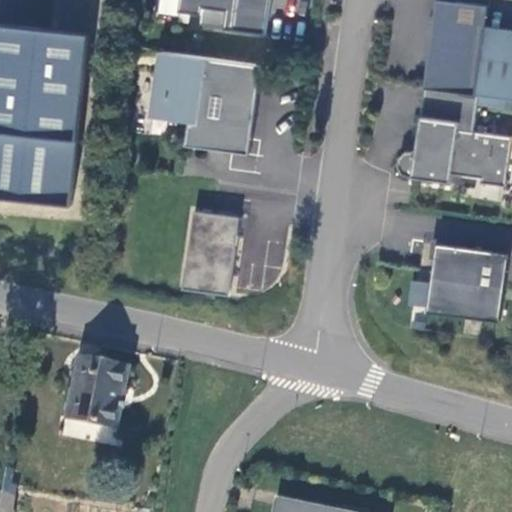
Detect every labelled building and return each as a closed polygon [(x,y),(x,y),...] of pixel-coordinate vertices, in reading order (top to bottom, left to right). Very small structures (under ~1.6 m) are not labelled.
[(192,0),(191,13),(212,16),(211,26),(277,36),(282,0),(192,0)] [(451,1),(438,90),(492,97),(511,100),(511,49),(497,47),(499,29),(502,8),(451,1)] [(114,26),(14,14),(0,144),(0,187),(94,197),(114,26)] [(497,47),(511,49),(511,30),(499,29),(497,47)] [(162,118),(201,123),(197,147),(261,155),(273,67),(171,53),(162,118)] [(511,137),(487,134),(492,97),(438,90),(429,154),(427,153),(418,154),(414,160),(413,169),(416,177),(424,179),(465,185),(466,176),(495,181),(495,186),(511,188),(511,137)] [(206,213),(195,291),(241,297),(252,219),(206,213)] [(511,254),(454,246),(444,314),(511,323),(511,254)] [(118,426),(130,367),(80,356),(73,388),(67,386),(62,416),(118,426)] [(344,511),(279,499),(276,511),(344,511)]
